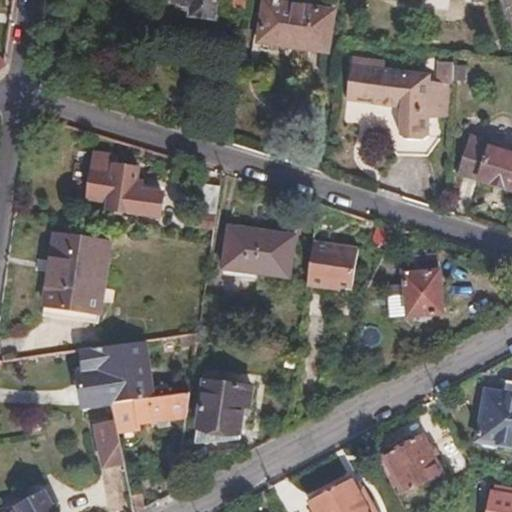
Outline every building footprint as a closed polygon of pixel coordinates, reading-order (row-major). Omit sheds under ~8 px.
[(222,0),(180,0),(180,2),(198,5),(196,17),(220,20),(222,0)] [(337,8),(281,0),(267,0),(261,38),(296,44),(331,49),(337,8)] [(434,130),(435,114),(435,72),(388,66),(389,59),(355,55),(350,99),(392,105),(403,106),(403,131),(411,136),(428,136),(434,130)] [(435,114),(453,115),(456,59),(436,59),(435,72),(435,114)] [(486,148),(466,141),(454,177),(494,191),(511,196),(511,159),(511,160),(485,151),(486,148)] [(111,164),(89,160),(81,203),(102,207),(101,213),(124,218),(131,176),(117,174),(110,172),(111,164)] [(219,212),(223,186),(206,183),(203,209),(219,212)] [(266,228),(232,224),(227,268),(293,276),(299,232),(266,228)] [(43,276),(39,310),(84,316),(89,283),(100,284),(105,246),(48,238),(43,276)] [(316,241),(311,286),(330,288),(331,284),(357,288),(363,247),(341,244),(316,241)] [(400,266),(401,290),(402,322),(436,321),(434,264),(400,266)] [(84,316),(39,310),(37,322),(94,329),(100,284),(89,283),(84,316)] [(402,322),(401,290),(383,291),(384,323),(402,322)] [(427,346),(424,332),(413,334),(416,348),(427,346)] [(181,343),(196,343),(198,333),(181,335),(181,343)] [(155,396),(155,395),(148,339),(82,348),(85,370),(105,368),(106,375),(109,401),(119,400),(155,396)] [(253,387),(208,380),(201,427),(241,433),(244,413),(245,406),(250,407),(253,387)] [(161,419),(187,415),(191,391),(155,395),(155,396),(119,400),(119,407),(121,419),(122,428),(138,426),(137,422),(161,419)] [(511,401),(482,396),(472,446),(511,453),(511,401)] [(106,462),(127,461),(122,428),(121,419),(101,421),(106,462)] [(416,441),(379,461),(387,476),(398,497),(435,477),(416,441)] [(379,461),(372,465),(380,480),(387,476),(379,461)] [(352,500),(344,486),(304,508),(306,511),(367,511),(359,496),(352,500)] [(18,508),(0,509),(0,511),(52,511),(50,508),(53,507),(45,493),(18,508)] [(485,511),(511,511),(511,502),(511,503),(511,502),(511,496),(493,493),(492,499),(488,499),(485,511)]
